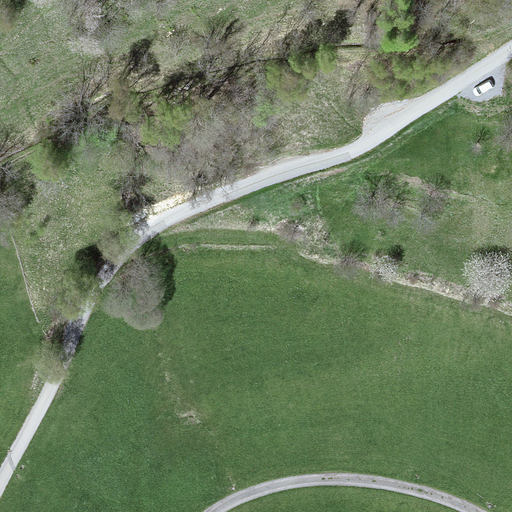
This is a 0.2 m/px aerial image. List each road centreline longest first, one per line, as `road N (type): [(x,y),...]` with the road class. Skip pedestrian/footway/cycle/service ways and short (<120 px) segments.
road 1 (unclassified): [(0,486),(108,271),(133,239),(203,200),(357,149),(511,48)]
road 2 (track): [(219,511),(273,491),(329,484),(407,487),(466,511)]
